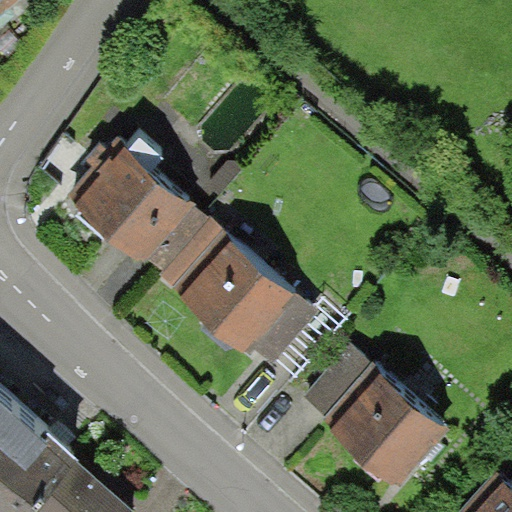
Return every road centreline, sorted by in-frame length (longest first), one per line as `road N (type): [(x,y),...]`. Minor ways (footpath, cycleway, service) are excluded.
road 1 (residential): [(0,252),(262,511)]
road 2 (residential): [(0,151),(104,0)]
